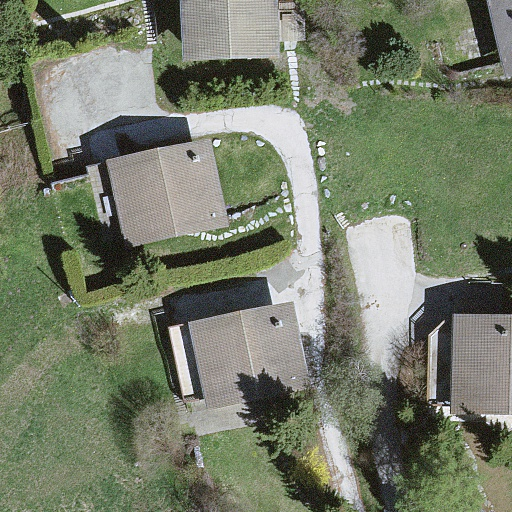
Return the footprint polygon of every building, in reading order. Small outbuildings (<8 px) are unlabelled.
[(272,0),(183,0),(186,51),(274,47),(272,0)] [(511,0),(480,0),(495,71),(511,67),(511,0)] [(205,138),(89,164),(102,223),(121,219),(125,239),(223,217),(205,138)] [(286,302),(170,328),(185,397),(201,394),(204,409),(305,387),(286,302)] [(511,325),(447,323),(447,337),(429,346),(428,411),(446,424),(511,426),(511,325)]
